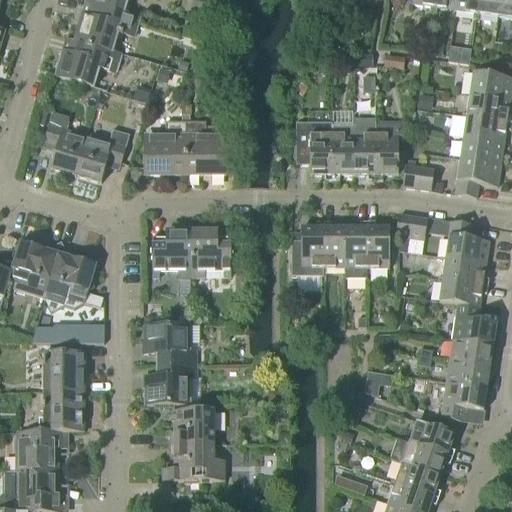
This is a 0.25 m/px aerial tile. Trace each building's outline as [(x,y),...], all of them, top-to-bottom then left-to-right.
[(144,0),(85,0),(84,6),(123,17),(127,0),(134,0),(144,3),(144,0)] [(432,15),(434,0),(411,0),(411,8),(430,11),(429,15),(432,15)] [(454,15),(455,0),(434,0),(432,15),(436,16),(436,12),(454,15)] [(474,22),(477,0),(455,0),(454,15),(472,17),(472,21),(474,22)] [(497,21),(499,0),(477,0),(474,22),(477,22),(478,18),(497,21)] [(511,0),(499,0),(497,21),(511,23),(511,0)] [(138,21),(123,17),(84,6),(73,44),(111,55),(116,39),(121,40),(122,38),(133,41),(138,21)] [(119,58),(111,55),(73,44),(65,42),(54,81),(92,92),(98,72),(114,77),(119,58)] [(371,69),(371,58),(353,58),(353,69),(371,69)] [(403,61),(385,58),(383,69),(401,71),(403,61)] [(471,77),(468,99),(509,105),(511,83),(471,77)] [(506,120),(509,105),(468,99),(465,118),(461,117),(461,120),(511,127),(511,121),(506,120)] [(47,116),(40,113),(39,113),(35,128),(43,131),(47,116)] [(75,181),(86,142),(64,135),(68,122),(51,117),(43,146),(56,150),(49,173),(75,181)] [(189,118),(185,119),(185,181),(225,181),(224,141),(205,141),(205,127),(189,127),(189,118)] [(185,181),(185,119),(180,119),(180,127),(164,127),(164,141),(144,141),(144,181),(185,181)] [(509,134),(511,127),(461,120),(460,123),(464,124),(462,142),(502,148),(504,134),(509,134)] [(404,125),(378,125),(378,134),(374,134),(375,185),(381,185),(381,180),(402,179),(403,171),(405,156),(396,156),(396,147),(404,147),(404,125)] [(330,135),(330,127),(295,127),(295,170),(309,170),(309,180),(324,180),(324,185),(332,185),(331,135),(330,135)] [(353,180),(352,139),(352,127),(330,127),(330,135),(331,135),(332,185),(338,185),(338,180),(353,180)] [(375,185),(374,134),(370,134),(370,139),(352,139),(353,180),(367,180),(367,185),(375,185)] [(107,148),(86,142),(75,181),(100,188),(107,165),(120,169),(128,140),(111,135),(107,148)] [(499,169),(502,148),(462,142),(458,163),(499,169)] [(496,192),(499,169),(458,163),(454,195),(449,195),(448,199),(475,202),(477,189),(496,192)] [(418,173),(403,171),(402,179),(400,191),(416,194),(418,173)] [(432,175),(418,173),(416,194),(429,195),(432,175)] [(408,243),(411,221),(397,219),(394,241),(408,243)] [(426,223),(411,221),(408,243),(423,245),(426,223)] [(323,277),(322,226),(315,226),(316,232),(299,232),(300,245),(290,245),(290,281),(322,280),(322,277),(323,277)] [(344,273),(344,231),(330,231),(329,226),(322,226),(323,277),(325,277),(325,273),(344,273)] [(358,231),(344,231),(344,273),(344,283),(366,283),(366,277),(365,226),(358,226),(358,231)] [(373,226),(365,226),(366,277),(368,277),(368,273),(388,273),(388,231),(373,231),(373,226)] [(449,226),(444,262),(485,268),(488,246),(469,243),(471,229),(449,226)] [(190,282),(190,235),(164,235),(164,248),(151,248),(151,282),(158,282),(158,276),(177,276),(177,282),(190,282)] [(216,235),(190,235),(190,282),(204,282),(204,276),(222,276),(222,282),(230,282),(229,247),(217,247),(216,235)] [(46,296),(57,257),(19,246),(10,275),(11,276),(9,284),(10,285),(13,294),(24,297),(26,290),(40,294),(38,301),(44,303),(46,296)] [(96,269),(57,257),(46,296),(44,303),(50,315),(63,309),(73,312),(82,306),(84,307),(100,312),(103,302),(87,297),(96,269)] [(482,283),(485,268),(444,262),(441,281),(436,281),(435,283),(487,291),(488,284),(482,283)] [(0,272),(0,312),(9,284),(11,276),(10,275),(0,272)] [(242,278),(233,278),(233,296),(242,296),(242,278)] [(485,298),(487,291),(435,283),(435,287),(440,287),(437,306),(456,309),(456,307),(478,311),(480,297),(485,298)] [(476,325),(478,311),(456,307),(456,309),(451,344),(491,350),(495,328),(476,325)] [(157,358),(157,369),(194,368),(194,356),(184,356),(184,330),(144,330),(144,348),(147,348),(147,357),(157,358)] [(104,331),(66,331),(66,347),(104,347),(104,331)] [(488,371),(491,350),(451,344),(448,365),(488,371)] [(432,355),(420,354),(419,361),(431,363),(432,355)] [(43,370),(43,396),(83,396),(83,355),(43,355),(43,364),(40,365),(40,370),(43,370)] [(431,363),(419,361),(418,368),(430,370),(431,363)] [(485,392),(488,371),(448,365),(445,386),(485,392)] [(194,382),(194,368),(157,369),(157,382),(147,382),(147,392),(145,391),(145,409),(184,409),(184,382),(194,382)] [(380,397),(381,386),(392,387),(394,376),(368,373),(366,395),(380,397)] [(482,415),(485,392),(445,386),(439,423),(461,426),(463,412),(482,415)] [(83,436),(83,396),(43,396),(43,408),(40,408),(40,412),(43,412),(43,421),(37,421),(37,436),(64,436),(83,436)] [(173,414),(173,449),(213,449),(213,414),(173,414)] [(404,442),(403,445),(451,462),(453,456),(448,454),(454,439),(415,426),(408,444),(404,442)] [(64,448),(64,436),(37,436),(16,436),(16,475),(16,476),(56,477),(56,448),(64,448)] [(448,469),(451,462),(403,445),(396,443),(389,464),(400,468),(401,466),(440,479),(444,468),(448,469)] [(213,475),(213,449),(173,449),(173,486),(224,485),(224,475),(213,475)] [(434,494),(440,479),(401,466),(400,468),(394,485),(390,483),(389,486),(437,503),(440,496),(434,494)] [(56,478),(56,477),(16,476),(16,475),(4,475),(4,502),(0,501),(0,511),(63,511),(64,504),(55,504),(56,489),(58,489),(58,478),(56,478)] [(338,478),(336,487),(366,495),(369,486),(338,478)] [(437,503),(389,486),(388,489),(392,490),(387,507),(399,511),(428,511),(430,508),(435,510),(437,503)]
